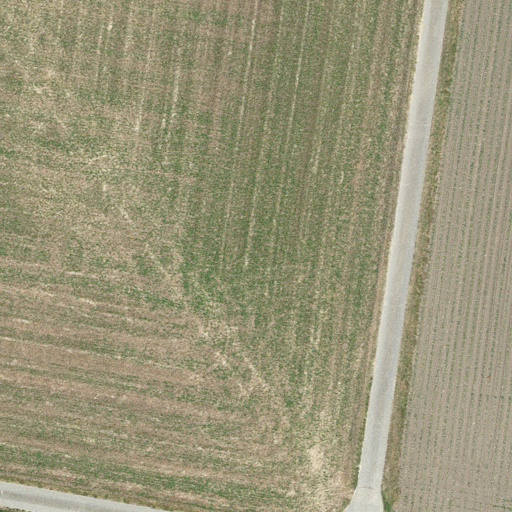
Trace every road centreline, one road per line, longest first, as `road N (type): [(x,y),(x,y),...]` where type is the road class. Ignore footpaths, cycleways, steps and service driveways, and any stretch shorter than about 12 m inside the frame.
road 1 (track): [(437,0),(365,511)]
road 2 (track): [(0,490),(118,511)]
